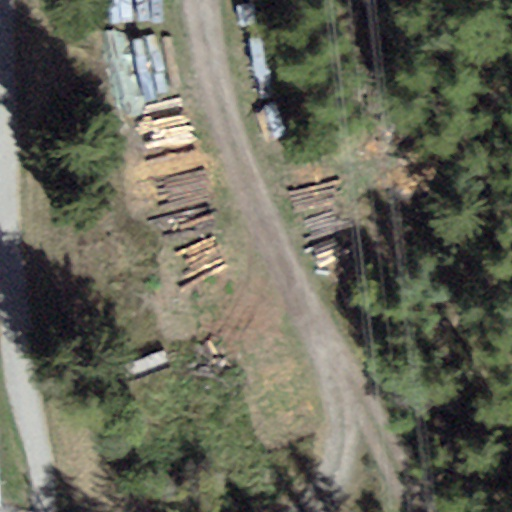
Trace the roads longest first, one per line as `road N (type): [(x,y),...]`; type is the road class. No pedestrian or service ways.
road 1 (track): [(425,511),(288,268),(232,143),(193,0)]
road 2 (track): [(36,511),(13,353),(3,0)]
road 3 (track): [(351,384),(326,486),(306,511)]
